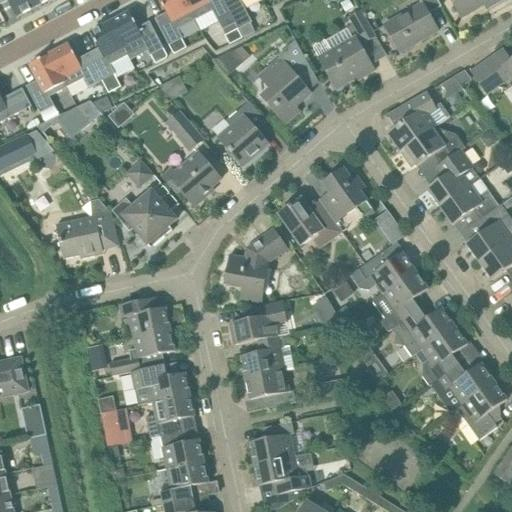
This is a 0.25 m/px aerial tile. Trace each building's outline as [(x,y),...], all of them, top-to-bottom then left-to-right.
[(38,6),(34,0),(7,0),(8,0),(8,1),(17,17),(38,6)] [(159,0),(166,13),(155,19),(169,46),(182,39),(183,39),(178,30),(196,20),(184,0),(159,0)] [(184,0),(196,20),(213,12),(217,21),(223,31),(236,24),(223,0),(184,0)] [(223,0),(236,24),(239,30),(250,24),(252,23),(240,0),(223,0)] [(418,0),(422,5),(384,26),(400,53),(438,32),(429,15),(442,7),(437,0),(418,0)] [(451,0),(462,19),(493,1),(495,5),(502,0),(501,0),(451,0)] [(364,44),(375,38),(361,12),(349,18),(364,44)] [(150,22),(138,28),(130,13),(111,23),(127,56),(146,46),(151,55),(163,49),(150,22)] [(127,56),(111,23),(91,34),(99,49),(88,55),(102,81),(114,75),(109,65),(127,56)] [(254,33),(250,24),(239,30),(244,38),(254,33)] [(242,39),(238,30),(238,29),(225,36),(230,45),(242,39)] [(320,58),(318,59),(336,90),(374,68),(356,37),(332,51),(326,42),(323,41),(315,46),(314,49),(320,58)] [(182,39),(169,46),(173,53),(175,54),(186,48),(182,39)] [(102,81),(88,55),(77,61),(69,45),(50,56),(66,88),(84,79),(89,88),(102,81)] [(270,91),(261,98),(272,110),(285,125),(295,117),(291,112),(312,94),(310,92),(299,79),(294,73),(307,61),(297,45),(281,58),(267,71),(278,84),(270,91)] [(163,49),(151,55),(156,64),(166,58),(167,56),(163,49)] [(472,72),(488,95),(511,79),(511,62),(511,63),(503,50),(472,72)] [(66,88),(50,56),(30,66),(38,81),(26,87),(35,104),(41,114),(53,107),(48,98),(66,88)] [(224,56),(214,61),(227,77),(235,70),(224,56)] [(167,65),(153,75),(170,100),(188,88),(177,73),(174,75),(167,65)] [(114,75),(102,81),(108,94),(121,87),(114,75)] [(0,123),(32,107),(23,89),(3,99),(0,94),(0,123)] [(402,108),(385,118),(393,131),(388,135),(401,153),(437,127),(450,118),(440,104),(436,107),(427,93),(402,108)] [(58,121),(73,139),(101,114),(91,101),(69,112),(58,121)] [(109,115),(118,126),(134,114),(125,102),(109,115)] [(232,128),(219,139),(242,167),(268,145),(256,131),(266,123),(249,102),(226,122),(232,128)] [(191,151),(203,141),(180,114),(168,124),(191,151)] [(437,127),(401,153),(412,169),(416,166),(417,168),(435,156),(441,165),(460,151),(465,148),(456,135),(439,129),(437,127)] [(37,131),(0,148),(0,152),(7,168),(18,163),(31,156),(35,154),(38,160),(54,152),(37,131)] [(448,176),(427,190),(440,208),(480,179),(460,151),(441,165),(448,176)] [(163,178),(176,193),(180,190),(195,208),(214,191),(211,188),(221,180),(208,165),(199,154),(175,174),(172,170),(163,178)] [(139,190),(155,176),(142,161),(126,174),(139,190)] [(327,212),(336,224),(357,209),(365,220),(375,213),(360,192),(364,188),(357,178),(352,181),(344,169),(323,184),(330,193),(320,201),(327,212)] [(480,179),(440,208),(453,226),(454,225),(474,211),(480,220),(499,207),(496,201),(488,190),(480,179)] [(127,199),(112,212),(130,232),(134,229),(151,250),(167,236),(163,232),(177,221),(152,192),(134,207),(127,199)] [(342,233),(336,224),(327,212),(316,220),(302,199),(279,215),(301,246),(313,238),(320,249),(342,233)] [(468,244),(466,245),(479,263),(511,240),(511,239),(511,220),(505,210),(511,206),(507,201),(499,207),(480,220),(487,231),(468,244)] [(81,260),(95,257),(104,255),(100,236),(115,232),(111,214),(56,226),(64,260),(81,257),(81,260)] [(288,250),(286,246),(274,230),(252,246),(254,249),(251,251),(249,260),(230,256),(225,286),(242,289),(240,300),(262,303),(269,263),(288,250)] [(511,240),(479,263),(492,281),(510,268),(511,270),(511,240)] [(359,270),(351,276),(360,290),(368,291),(376,286),(382,295),(415,271),(402,254),(390,262),(383,253),(367,265),(359,270)] [(382,295),(372,301),(373,303),(385,319),(381,322),(388,333),(393,329),(423,308),(419,303),(422,301),(421,295),(428,290),(415,271),(382,295)] [(127,305),(120,306),(123,319),(130,317),(131,324),(134,338),(170,330),(166,309),(153,311),(151,300),(127,305)] [(234,347),(253,342),(278,338),(276,325),(287,322),(283,302),(242,310),(245,322),(230,325),(234,347)] [(423,308),(393,329),(397,335),(395,345),(404,347),(412,358),(422,351),(455,327),(442,309),(430,318),(423,308)] [(455,327),(422,351),(429,360),(422,365),(422,377),(429,387),(431,386),(462,363),(455,354),(468,345),(455,327)] [(130,359),(110,364),(113,378),(131,373),(165,366),(163,355),(175,352),(170,330),(134,338),(136,349),(128,351),(130,359)] [(283,337),(278,338),(253,342),(255,354),(241,357),(246,379),(285,371),(295,369),(290,346),(285,347),(283,337)] [(4,362),(0,363),(0,398),(28,392),(21,359),(4,362)] [(462,363),(431,386),(451,413),(458,409),(461,406),(494,382),(481,364),(469,373),(462,363)] [(165,366),(131,373),(139,406),(153,403),(153,404),(190,396),(185,374),(167,378),(165,366)] [(289,393),(285,371),(246,379),(250,401),(265,398),(267,409),(296,404),(294,392),(289,393)] [(461,406),(458,409),(471,427),(478,436),(480,439),(496,428),(494,425),(502,419),(495,410),(507,401),(494,382),(461,406)] [(159,428),(149,430),(151,439),(185,432),(182,420),(195,417),(190,396),(153,404),(159,428)] [(127,412),(101,417),(107,450),(133,445),(127,412)] [(292,423),(283,425),(263,429),(265,440),(251,443),(255,465),(294,457),(290,435),(294,435),(292,423)] [(185,432),(151,439),(155,460),(165,458),(167,470),(204,462),(200,440),(187,443),(185,432)] [(44,467),(53,465),(46,436),(31,439),(34,457),(41,455),(44,467)] [(511,448),(504,460),(494,476),(509,486),(511,480),(511,448)] [(296,467),(294,457),(255,465),(260,487),(274,484),(277,496),(312,489),(309,475),(308,476),(307,472),(296,467)] [(165,483),(161,489),(164,505),(199,498),(196,487),(209,484),(204,462),(167,470),(170,482),(165,483)] [(57,486),(55,477),(53,465),(44,467),(49,488),(57,486)] [(0,498),(10,496),(6,475),(0,476),(0,498)] [(403,511),(344,475),(324,483),(327,492),(343,485),(386,511),(403,511)] [(59,495),(51,497),(53,509),(62,507),(59,495)] [(0,511),(13,511),(10,496),(0,498),(0,511)] [(201,511),(199,498),(164,505),(165,511),(201,511)] [(321,511),(306,502),(300,511),(321,511)]
